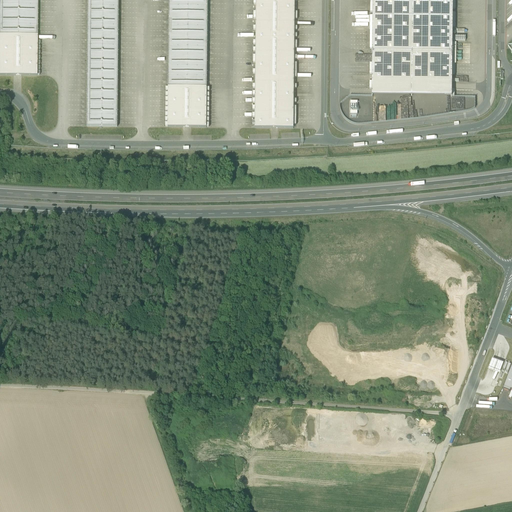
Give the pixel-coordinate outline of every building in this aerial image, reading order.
[(0,0),(0,35),(37,36),(37,0),(0,0)] [(118,0),(87,0),(87,126),(117,127),(118,0)] [(207,0),(168,0),(168,87),(207,88),(207,0)] [(294,0),(255,0),(255,128),(293,129),(294,0)] [(372,0),(371,99),(451,100),(452,0),(372,0)] [(37,36),(0,35),(0,75),(37,76),(37,36)] [(207,88),(168,87),(167,127),(206,128),(207,88)] [(350,96),(350,118),(360,118),(363,118),(363,121),(366,121),(366,115),(369,115),(369,113),(361,113),(361,108),(360,108),(360,104),(369,104),(369,96),(350,96)] [(477,107),(477,97),(463,98),(463,103),(463,107),(477,107)] [(511,391),(511,365),(503,388),(511,391)]
